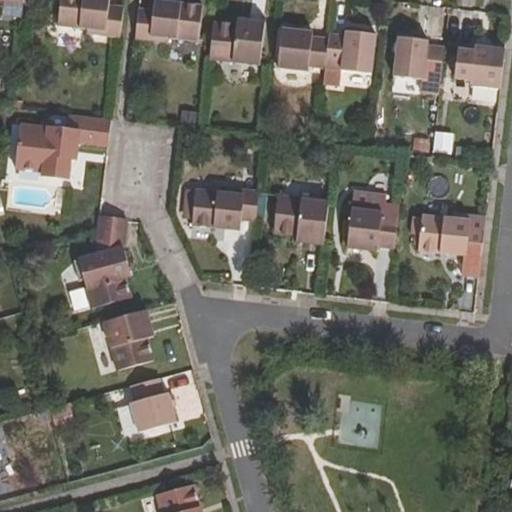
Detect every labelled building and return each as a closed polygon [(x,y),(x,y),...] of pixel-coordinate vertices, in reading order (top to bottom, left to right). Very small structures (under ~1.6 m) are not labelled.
[(60,0),(57,25),(85,28),(85,33),(120,38),(123,6),(109,4),(109,0),(60,0)] [(199,41),(204,5),(165,0),(155,0),(155,9),(139,7),(135,39),(169,42),(169,38),(199,41)] [(210,57),(259,64),(264,20),(238,17),(237,24),(214,21),(210,57)] [(308,64),(326,66),(326,62),(329,37),(311,35),(311,30),(283,27),(278,67),(307,70),(308,64)] [(330,32),(329,37),(326,62),(344,64),(343,68),(372,72),(377,32),(347,28),(347,33),(330,32)] [(394,75),(422,78),(423,72),(441,75),(444,45),(426,43),(426,39),(398,35),(394,75)] [(472,84),(500,87),(505,48),(476,45),(476,49),(458,47),(455,76),(472,79),(472,84)] [(108,146),(111,118),(68,113),(67,127),(48,125),(48,127),(19,124),(15,168),(42,171),(42,176),(67,179),(69,159),(70,149),(76,150),(76,142),(108,146)] [(436,151),(456,153),(458,132),(438,130),(436,151)] [(195,187),(191,223),(238,230),(240,219),(256,221),(260,189),(225,186),(225,190),(195,187)] [(298,241),(325,244),(329,200),(280,194),(275,232),(298,236),(298,241)] [(352,207),(348,245),(376,249),(377,244),(395,245),(398,216),(380,214),(380,210),(352,207)] [(417,249),(464,255),(465,244),(482,246),(486,215),(451,212),(451,216),(421,213),(417,249)] [(126,218),(100,215),(98,226),(94,254),(74,260),(80,281),(85,280),(91,307),(130,296),(125,276),(122,267),(128,266),(122,247),(126,218)] [(147,335),(153,334),(145,309),(103,320),(116,368),(153,358),(147,335)] [(170,393),(165,395),(160,378),(131,385),(136,403),(133,404),(140,432),(178,421),(170,393)] [(200,511),(193,484),(158,493),(162,511),(200,511)]
